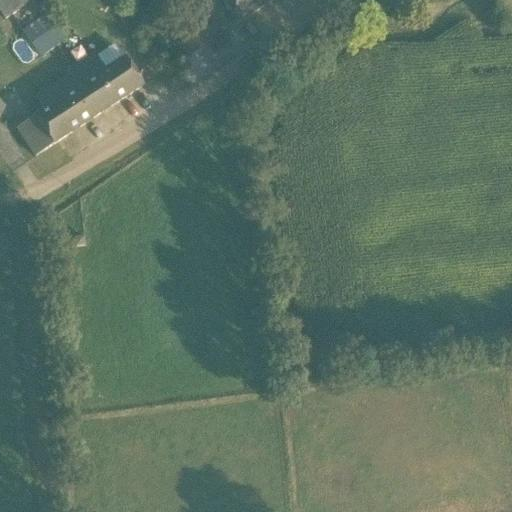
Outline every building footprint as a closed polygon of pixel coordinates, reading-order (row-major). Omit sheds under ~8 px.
[(0,0),(0,14),(5,22),(37,0),(0,0)] [(272,0),(221,0),(238,24),(272,0)] [(193,9),(165,24),(184,61),(212,46),(193,9)] [(46,16),(22,33),(40,58),(64,42),(46,16)] [(143,87),(132,70),(124,58),(105,71),(93,54),(66,72),(77,89),(17,129),(35,158),(143,87)] [(83,240),(73,241),(74,249),(84,248),(83,240)] [(509,253),(388,264),(390,289),(402,288),(403,294),(424,292),(423,281),(465,277),(467,300),(495,297),(492,268),(510,267),(509,253)]
